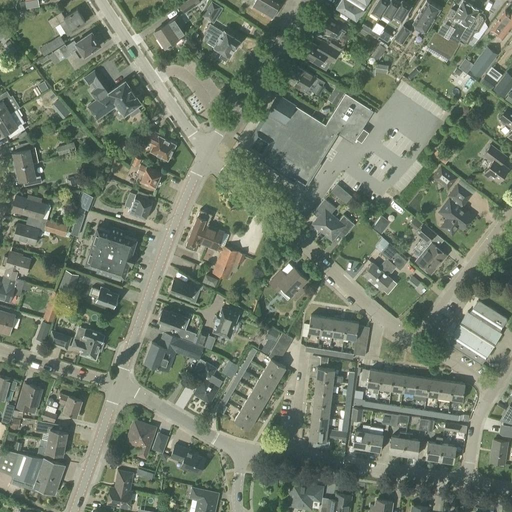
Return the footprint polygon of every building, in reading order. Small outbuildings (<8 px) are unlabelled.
[(184,14),(201,2),(199,0),(186,0),(179,6),(184,14)] [(275,16),(278,10),(277,9),(279,5),(269,0),(255,0),(251,7),(271,18),(273,15),(275,16)] [(338,0),(336,5),(341,8),(340,11),(349,17),(350,14),(356,18),(367,0),(338,0)] [(389,1),(387,0),(377,0),(371,11),(380,17),(382,13),(381,13),(389,1)] [(400,3),(395,0),(389,0),(389,1),(381,13),(382,13),(390,19),(393,15),(392,15),(400,3)] [(392,15),(393,15),(401,21),(411,5),(402,0),(401,0),(400,3),(392,15)] [(482,11),(463,0),(459,6),(456,11),(451,8),(437,32),(435,31),(426,46),(449,59),(459,42),(463,45),(467,44),(474,32),(478,31),(485,19),(484,15),(481,13),(482,11)] [(426,31),(439,9),(427,1),(413,23),(415,24),(414,26),(414,29),(420,32),(423,32),(424,30),(426,31)] [(84,21),(77,9),(64,17),(61,12),(47,20),(52,28),(60,24),(65,33),(84,21)] [(215,14),(206,9),(202,16),(210,21),(211,21),(215,14)] [(510,14),(505,11),(491,29),(497,34),(503,38),(507,32),(511,25),(511,13),(510,14)] [(335,21),(326,15),(318,28),(317,31),(323,35),(325,32),(337,39),(342,32),(344,33),(348,27),(341,23),(341,22),(336,19),(335,21)] [(165,47),(184,34),(174,18),(154,31),(165,47)] [(223,31),(210,23),(205,31),(204,33),(205,40),(207,41),(206,42),(222,52),(219,56),(226,61),(229,56),(235,47),(235,48),(236,46),(238,46),(240,43),(239,41),(240,40),(224,30),(223,31)] [(369,33),(371,29),(363,24),(361,28),(360,28),(368,33),(369,33)] [(402,43),(410,30),(403,25),(394,38),(402,43)] [(378,37),(380,34),(371,29),(369,33),(378,39),(379,37),(378,37)] [(99,44),(100,42),(97,39),(96,38),(91,32),(76,43),(74,40),(66,45),(65,44),(54,51),(40,60),(42,63),(50,58),(54,64),(65,57),(66,58),(72,54),(71,53),(75,50),(80,58),(84,55),(84,56),(85,55),(87,55),(90,53),(90,51),(100,45),(99,44)] [(378,37),(379,37),(387,42),(390,38),(381,32),(380,34),(378,37)] [(44,56),(64,44),(60,36),(39,49),(44,56)] [(338,51),(342,45),(332,39),(329,45),(338,51)] [(378,60),(388,46),(381,40),(378,44),(379,44),(371,56),(378,60)] [(309,41),(301,55),(317,65),(321,58),(323,59),(324,57),(332,61),(338,51),(329,45),(323,41),(319,47),(309,41)] [(491,65),(496,59),(495,58),(498,54),(486,46),(469,69),(481,77),(487,69),(489,70),(492,66),(491,65)] [(352,67),(355,61),(344,55),(340,60),(352,67)] [(410,65),(416,56),(414,55),(408,63),(410,65)] [(387,74),(388,65),(376,63),(375,66),(374,65),(369,75),(375,76),(375,72),(387,74)] [(317,82),(322,86),(325,82),(319,78),(296,64),(292,72),(315,85),(317,82)] [(492,65),(487,72),(498,80),(503,73),(492,65)] [(109,92),(94,70),(84,78),(89,84),(91,82),(96,89),(91,92),(96,100),(88,106),(97,119),(115,106),(116,109),(119,107),(124,114),(128,111),(132,116),(140,110),(136,105),(140,102),(140,99),(137,95),(135,95),(125,81),(109,92)] [(325,87),(322,86),(317,82),(315,85),(292,72),(286,81),(304,92),(304,91),(310,95),(312,91),(319,96),(325,87)] [(511,85),(511,76),(506,72),(493,90),(503,97),(511,85)] [(486,73),(480,81),(490,89),(497,81),(486,73)] [(333,89),(342,95),(346,90),(337,84),(333,89)] [(336,105),(342,95),(333,89),(327,99),(336,105)] [(0,119),(14,111),(7,99),(10,96),(7,91),(0,94),(0,119)] [(337,133),(353,143),(373,110),(364,104),(345,93),(338,104),(325,124),(294,104),(278,94),(271,104),(267,112),(256,129),(251,137),(245,146),(254,151),(254,152),(262,157),(260,161),(277,172),(293,182),(296,178),(305,184),(316,167),(337,133)] [(511,139),(511,111),(506,107),(499,117),(506,123),(511,127),(511,129),(507,136),(511,139)] [(14,111),(0,119),(0,130),(3,135),(10,131),(13,136),(25,129),(22,124),(24,123),(16,110),(14,111)] [(167,160),(169,158),(170,157),(171,155),(171,153),(175,144),(158,135),(159,134),(149,128),(142,141),(153,146),(150,151),(167,160)] [(369,132),(363,128),(356,138),(361,142),(369,132)] [(33,163),(38,162),(35,147),(34,147),(32,141),(19,144),(20,151),(13,152),(16,167),(33,163)] [(59,155),(76,151),(74,142),(56,147),(59,155)] [(483,155),(492,162),(482,175),(490,181),(493,177),(498,182),(508,168),(501,163),(506,156),(491,145),(483,155)] [(445,164),(450,156),(438,148),(433,156),(445,164)] [(138,167),(141,159),(135,157),(132,165),(138,167)] [(36,177),(33,163),(16,167),(19,181),(27,179),(28,185),(42,182),(40,176),(36,177)] [(147,167),(140,164),(137,172),(143,175),(141,181),(155,187),(155,186),(157,186),(158,186),(160,186),(161,185),(161,183),(161,181),(160,180),(158,179),(161,173),(147,167)] [(448,190),(457,177),(440,165),(431,178),(448,190)] [(68,187),(75,186),(73,177),(66,178),(68,187)] [(460,208),(470,194),(457,184),(449,195),(452,197),(451,200),(449,199),(440,212),(448,218),(442,227),(452,234),(458,225),(463,229),(473,216),(465,210),(464,211),(460,208)] [(95,196),(83,192),(80,198),(93,203),(95,196)] [(144,219),(145,216),(148,215),(149,211),(148,208),(151,200),(129,192),(124,205),(130,208),(128,213),(144,219)] [(30,221),(66,231),(68,226),(46,219),(48,214),(50,206),(49,205),(46,204),(40,203),(41,199),(32,196),(31,200),(19,196),(16,196),(11,210),(15,211),(14,211),(32,216),(30,221)] [(322,233),(335,217),(331,214),(336,209),(325,199),(316,210),(321,214),(312,224),(322,233)] [(216,249),(217,246),(223,232),(208,226),(212,214),(200,209),(187,242),(185,247),(193,250),(197,241),(216,249)] [(78,236),(85,214),(78,212),(70,234),(78,236)] [(335,217),(322,233),(332,241),(341,231),(346,235),(355,225),(344,215),(339,221),(335,217)] [(65,236),(66,231),(30,221),(29,226),(17,223),(13,238),(34,244),(39,229),(43,231),(43,230),(65,236)] [(388,221),(382,230),(386,232),(392,223),(388,221)] [(423,222),(422,224),(417,230),(415,232),(428,243),(436,234),(423,222)] [(110,231),(97,227),(85,264),(98,268),(96,272),(110,277),(111,273),(124,277),(128,265),(131,266),(135,252),(132,251),(136,239),(123,235),(125,231),(111,227),(110,231)] [(429,244),(415,260),(431,273),(446,255),(437,247),(431,242),(429,244)] [(373,283),(397,253),(387,244),(380,253),(386,259),(379,268),(372,262),(362,273),(373,283)] [(217,246),(216,249),(221,251),(212,273),(228,279),(235,261),(241,264),(245,254),(223,245),(222,248),(217,246)] [(4,275),(16,279),(18,271),(26,273),(30,259),(9,252),(8,256),(4,255),(1,265),(5,266),(5,267),(6,267),(4,275)] [(392,279),(388,275),(396,267),(400,270),(407,261),(397,253),(373,283),(382,291),(383,290),(388,293),(394,286),(389,283),(392,279)] [(306,280),(294,267),(286,275),(281,271),(270,283),(278,291),(282,287),(295,300),(304,290),(300,286),(306,280)] [(75,284),(78,275),(66,270),(62,280),(75,284)] [(215,286),(218,278),(205,273),(202,281),(215,286)] [(16,279),(4,275),(2,283),(0,282),(0,298),(10,301),(12,294),(20,295),(24,281),(16,279)] [(203,285),(192,278),(190,285),(173,279),(169,291),(176,294),(176,295),(189,300),(194,287),(201,289),(203,285)] [(100,290),(92,287),(89,294),(97,297),(96,301),(113,307),(113,306),(115,305),(116,302),(115,300),(117,295),(107,291),(108,289),(101,287),(100,290)] [(62,294),(53,290),(46,308),(56,311),(62,294)] [(507,319),(478,300),(469,313),(467,311),(462,320),(463,321),(460,326),(458,325),(453,334),(455,336),(449,344),(481,364),(493,346),(491,345),(493,342),(495,343),(501,333),(499,331),(507,319)] [(230,337),(238,314),(222,308),(218,316),(217,316),(214,322),(216,323),(213,331),(230,337)] [(170,312),(162,309),(158,322),(171,327),(169,332),(182,337),(181,338),(193,342),(196,333),(184,329),(188,318),(170,311),(170,312)] [(0,330),(9,333),(14,316),(3,313),(3,312),(0,311),(0,330)] [(320,333),(323,317),(311,315),(308,331),(320,333)] [(332,335),(335,319),(323,317),(320,333),(332,335)] [(343,337),(347,320),(335,319),(332,335),(343,337)] [(355,339),(356,337),(357,331),(358,325),(359,322),(347,320),(343,337),(355,339)] [(51,324),(42,321),(39,330),(47,333),(51,324)] [(86,328),(78,326),(74,338),(72,346),(82,349),(80,354),(95,359),(98,349),(100,350),(103,343),(101,342),(104,334),(86,328)] [(268,354),(279,335),(278,334),(279,332),(270,327),(264,337),(267,339),(261,350),(268,354)] [(204,346),(209,333),(200,330),(195,343),(204,346)] [(67,349),(71,337),(52,331),(48,343),(67,349)] [(203,347),(180,338),(166,332),(161,345),(152,342),(144,362),(168,370),(175,351),(198,360),(200,356),(203,347)] [(280,337),(290,343),(293,338),(283,332),(280,337)] [(290,343),(280,337),(277,342),(287,348),(290,343)] [(284,353),(287,348),(277,342),(274,347),(284,353)] [(257,350),(253,347),(246,358),(251,361),(257,350)] [(284,353),(274,347),(271,352),(281,358),(284,353)] [(281,358),(271,352),(268,357),(271,358),(278,362),(281,358)] [(328,357),(321,357),(320,365),(327,366),(328,357)] [(244,372),(251,361),(246,358),(240,369),(244,372)] [(286,367),(278,362),(271,358),(265,369),(279,377),(286,367)] [(209,402),(218,387),(211,383),(215,377),(211,375),(216,368),(200,359),(194,369),(203,374),(201,378),(203,379),(194,393),(202,398),(203,397),(207,400),(206,400),(209,402)] [(232,377),(239,365),(229,360),(222,371),(232,377)] [(316,379),(333,381),(342,383),(343,376),(333,375),(334,369),(317,367),(316,379)] [(238,383),(244,372),(240,369),(233,380),(238,383)] [(273,388),(279,377),(265,369),(259,379),(273,388)] [(378,387),(380,370),(369,369),(367,386),(373,387),(372,392),(378,393),(379,387),(378,387)] [(390,389),(393,372),(380,370),(378,387),(379,387),(390,389)] [(402,391),(405,374),(393,372),(390,389),(402,391)] [(414,393),(417,376),(405,374),(402,391),(414,393)] [(0,398),(5,400),(11,379),(0,375),(0,398)] [(427,395),(429,378),(417,376),(414,393),(427,395)] [(438,397),(440,380),(429,378),(427,395),(438,397)] [(267,398),(273,388),(259,379),(252,390),(267,398)] [(331,394),(333,381),(316,379),(315,392),(331,394)] [(232,393),(238,383),(233,380),(227,391),(232,393)] [(450,398),(453,382),(440,380),(438,397),(450,398)] [(453,382),(450,398),(462,400),(465,384),(453,382)] [(35,413),(37,405),(42,388),(24,383),(17,407),(35,413)] [(351,396),(353,384),(347,383),(347,389),(343,388),(342,394),(346,395),(351,396)] [(261,409),(267,398),(252,390),(246,400),(261,409)] [(226,402),(232,393),(227,391),(222,399),(226,402)] [(330,405),(331,394),(315,392),(313,403),(330,405)] [(76,416),(77,414),(79,414),(81,409),(79,408),(82,400),(61,393),(58,402),(66,404),(63,411),(76,416)] [(366,406),(367,401),(365,401),(365,400),(354,398),(353,404),(366,406)] [(225,405),(226,402),(222,399),(216,409),(223,414),(228,406),(225,405)] [(255,419),(261,409),(246,400),(240,410),(255,419)] [(328,417),(330,405),(313,403),(312,415),(328,417)] [(48,404),(47,410),(58,413),(59,406),(48,404)] [(362,420),(363,408),(352,407),(351,419),(362,420)] [(54,422),(56,414),(42,409),(40,418),(54,422)] [(18,417),(22,418),(23,412),(14,410),(12,416),(18,417)] [(248,429),(255,419),(240,410),(234,421),(248,429)] [(388,425),(390,413),(384,412),(382,424),(388,425)] [(390,413),(388,425),(397,426),(397,422),(408,423),(409,416),(398,414),(398,415),(390,413)] [(11,417),(3,415),(1,421),(9,423),(11,417)] [(327,429),(328,417),(312,415),(310,427),(327,429)] [(18,419),(18,417),(12,416),(11,417),(12,417),(10,428),(18,430),(20,419),(18,419)] [(349,419),(343,419),(339,418),(338,430),(342,430),(341,431),(347,431),(349,419)] [(425,431),(427,419),(420,418),(418,429),(425,431)] [(427,419),(425,431),(432,432),(434,420),(427,419)] [(48,440),(65,444),(67,432),(59,430),(60,424),(37,420),(35,430),(49,433),(48,440)] [(145,458),(148,447),(155,427),(134,420),(131,430),(132,430),(128,442),(140,446),(137,456),(145,458)] [(465,432),(467,425),(445,422),(444,429),(465,432)] [(370,426),(369,427),(369,432),(366,448),(380,450),(383,428),(370,426)] [(325,441),(327,429),(310,427),(309,439),(319,440),(325,441)] [(369,432),(369,427),(363,427),(362,431),(355,430),(352,446),(366,448),(369,432)] [(341,431),(332,430),(327,429),(326,433),(332,433),(331,437),(341,438),(341,434),(346,435),(347,431),(341,431)] [(403,454),(406,433),(400,432),(399,437),(391,435),(389,452),(403,454)] [(406,433),(403,454),(416,456),(419,440),(411,438),(412,434),(406,433)] [(441,443),(442,439),(442,437),(436,437),(435,442),(428,441),(425,457),(439,460),(442,443),(441,443)] [(442,443),(439,460),(453,462),(455,445),(448,444),(449,440),(442,439),(441,443),(442,443)] [(504,464),(507,441),(493,439),(490,462),(504,464)] [(63,455),(65,444),(48,440),(46,447),(39,445),(37,453),(33,452),(33,455),(43,457),(49,459),(51,452),(63,455)] [(464,440),(457,443),(459,448),(466,445),(464,440)] [(162,450),(165,444),(158,442),(156,448),(162,450)] [(199,474),(205,458),(193,454),(192,450),(175,444),(170,457),(183,462),(182,463),(184,468),(199,474)] [(43,457),(33,455),(2,449),(0,455),(0,470),(13,475),(10,483),(37,492),(39,489),(54,494),(64,465),(43,457)] [(115,488),(129,491),(132,473),(118,471),(115,488)] [(318,508),(321,487),(292,483),(288,505),(311,508),(311,507),(318,508)] [(129,491),(115,488),(110,487),(107,503),(129,507),(132,491),(129,491)] [(213,511),(218,493),(192,488),(190,497),(198,499),(195,511),(213,511)] [(348,511),(351,496),(336,494),(334,507),(321,505),(319,511),(348,511)] [(390,511),(392,502),(376,500),(375,506),(370,505),(369,511),(390,511)]
